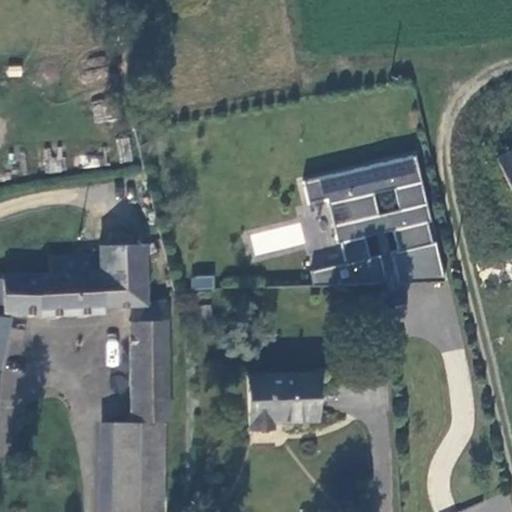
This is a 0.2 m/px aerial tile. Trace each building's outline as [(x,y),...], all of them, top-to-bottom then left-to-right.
[(92,103),(94,121),(117,118),(115,101),(92,103)] [(511,152),(501,158),(511,182),(511,152)] [(329,197),(340,242),(343,241),(347,261),(313,269),(314,284),(375,283),(389,279),(383,252),(372,255),(367,235),(395,228),(400,248),(392,250),(399,282),(447,280),(438,241),(434,241),(429,221),(433,220),(418,155),(306,180),(311,201),(329,197)] [(145,302),(142,245),(102,246),(102,254),(51,258),(51,273),(0,275),(0,305),(5,305),(5,316),(40,315),(40,319),(101,315),(103,308),(130,307),(145,306),(145,302)] [(190,277),(191,290),(214,288),(212,275),(190,277)] [(168,301),(145,302),(145,306),(130,307),(131,322),(168,320),(168,301)] [(0,374),(10,323),(0,320),(0,374)] [(170,425),(168,320),(131,322),(131,426),(164,424),(170,425)] [(316,418),(315,373),(247,373),(247,427),(275,426),(275,420),(316,418)] [(116,511),(118,423),(105,423),(103,511),(116,511)] [(164,511),(164,424),(131,426),(118,423),(116,511),(164,511)] [(511,511),(511,508),(507,494),(453,511),(511,511)]
